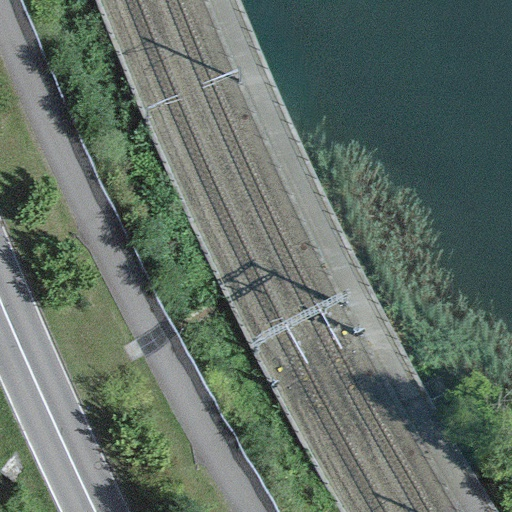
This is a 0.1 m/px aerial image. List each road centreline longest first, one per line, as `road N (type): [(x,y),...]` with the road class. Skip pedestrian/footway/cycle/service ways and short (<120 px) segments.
road 1 (motorway): [(174,511),(34,244),(0,157)]
road 2 (primary): [(95,511),(0,300)]
